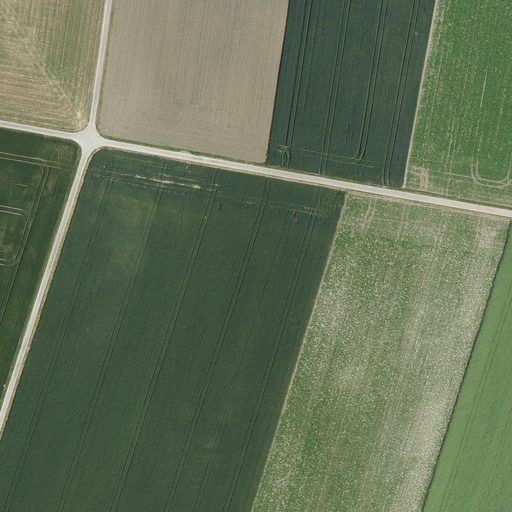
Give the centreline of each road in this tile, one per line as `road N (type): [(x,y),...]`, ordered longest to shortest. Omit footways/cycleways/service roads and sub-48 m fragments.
road 1 (track): [(0,122),(511,213)]
road 2 (track): [(0,422),(89,138)]
road 3 (track): [(109,0),(89,138)]
